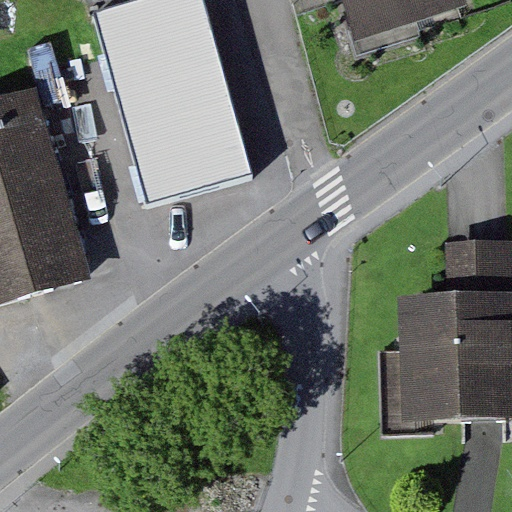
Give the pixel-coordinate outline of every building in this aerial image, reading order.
[(237,0),(148,0),(101,13),(150,189),(281,152),(237,0)] [(477,0),(355,0),(370,48),(481,13),(477,0)] [(53,94),(0,108),(0,313),(106,283),(53,94)] [(444,425),(511,421),(511,248),(466,251),(469,307),(419,310),(421,350),(424,426),(444,425)] [(421,350),(390,352),(394,439),(445,436),(444,425),(424,426),(421,350)]
